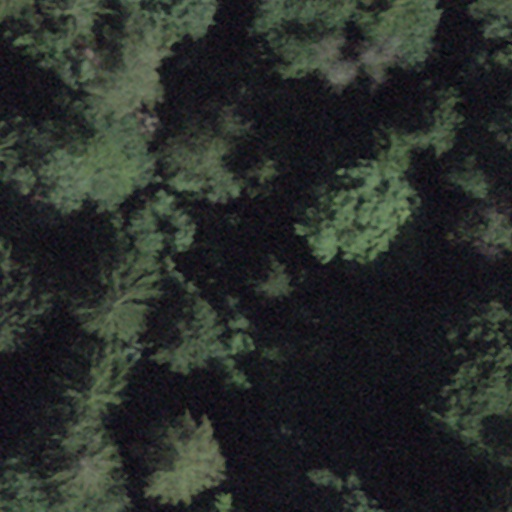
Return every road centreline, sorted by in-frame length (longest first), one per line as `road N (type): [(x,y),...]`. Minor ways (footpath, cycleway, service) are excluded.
road 1 (track): [(0,1),(55,20),(117,99),(223,184),(397,252),(511,322)]
road 2 (motorway): [(511,410),(0,343)]
